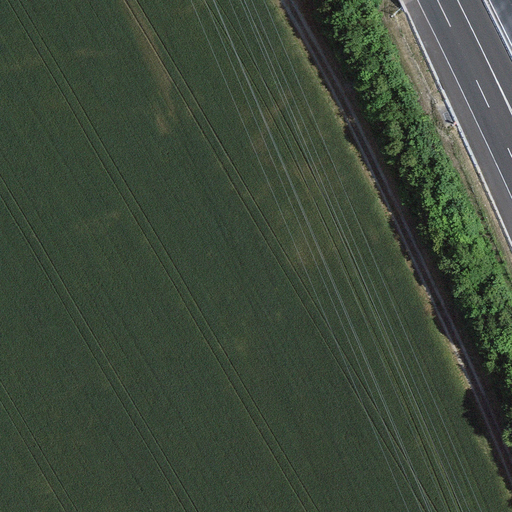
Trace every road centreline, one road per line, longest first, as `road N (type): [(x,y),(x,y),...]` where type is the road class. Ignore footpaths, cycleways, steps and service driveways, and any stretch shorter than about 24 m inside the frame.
road 1 (track): [(511,472),(286,0)]
road 2 (motorway): [(437,0),(511,157)]
